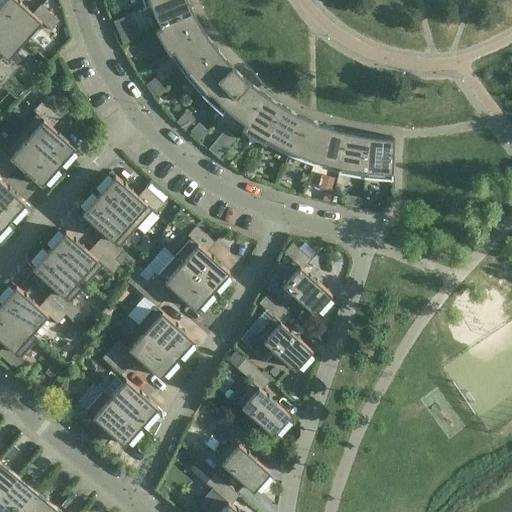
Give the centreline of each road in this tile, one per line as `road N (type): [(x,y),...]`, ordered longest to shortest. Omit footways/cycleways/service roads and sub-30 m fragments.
road 1 (residential): [(279,212),(366,243),(285,511)]
road 2 (residential): [(279,212),(128,499)]
road 3 (residential): [(0,268),(134,116)]
road 4 (residential): [(134,116),(209,182),(279,212)]
road 5 (residential): [(128,499),(0,393)]
road 6 (residential): [(72,0),(90,47),(134,116)]
